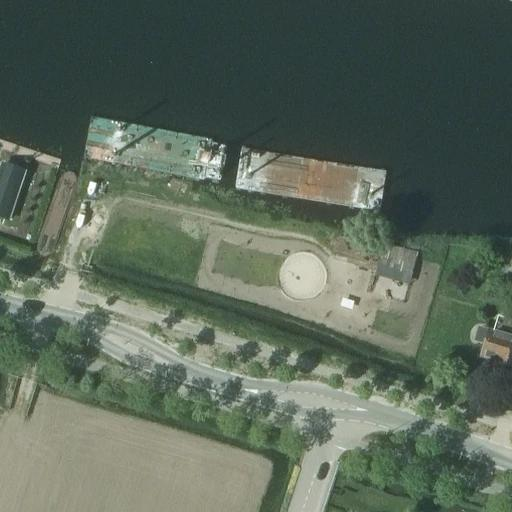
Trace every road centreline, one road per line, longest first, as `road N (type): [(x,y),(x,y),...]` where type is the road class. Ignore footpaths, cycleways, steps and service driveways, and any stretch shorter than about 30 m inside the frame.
road 1 (secondary): [(232,385),(312,417),(391,417)]
road 2 (secondary): [(391,417),(313,387),(232,385)]
road 3 (secondary): [(189,373),(131,333),(63,319)]
road 4 (secondary): [(63,319),(122,357),(189,373)]
road 5 (secondary): [(511,460),(391,417)]
